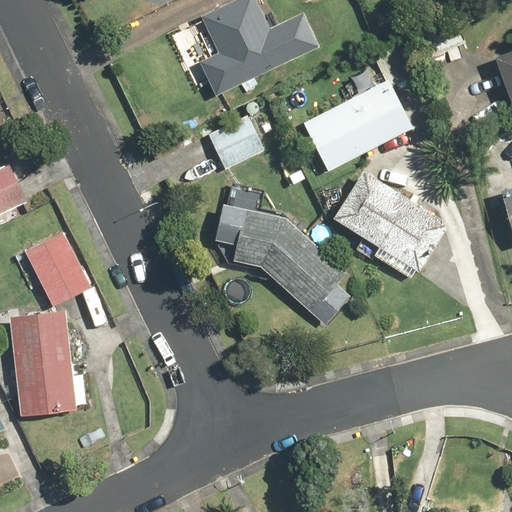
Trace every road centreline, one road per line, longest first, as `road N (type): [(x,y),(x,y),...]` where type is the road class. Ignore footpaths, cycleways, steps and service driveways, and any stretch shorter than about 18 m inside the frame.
road 1 (residential): [(230,439),(17,0)]
road 2 (residential): [(230,439),(316,406),(439,375),(511,372)]
road 3 (residential): [(87,511),(230,439)]
